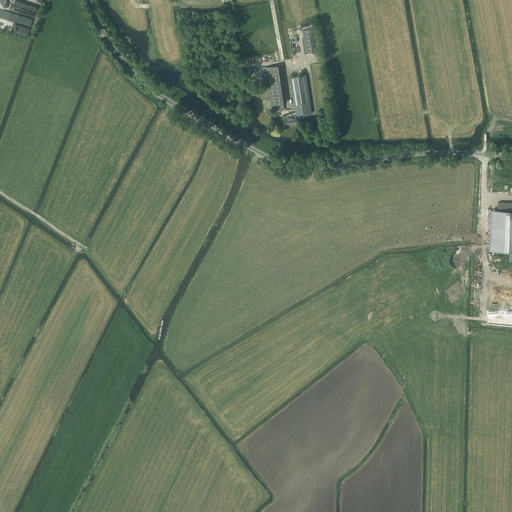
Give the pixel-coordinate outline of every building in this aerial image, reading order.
[(306,54),(318,52),(315,28),(302,30),(306,54)] [(281,65),(265,67),(271,105),(272,105),(273,111),(284,110),(283,103),(287,103),(281,65)] [(295,115),(296,115),(312,113),(306,75),(289,77),(295,112),(295,115)] [(287,115),(281,116),(282,120),(284,120),(284,126),(297,124),(296,115),(295,115),(295,112),(291,112),(291,113),(287,114),(287,115)] [(491,210),(490,251),(511,251),(511,202),(498,202),(498,210),(491,210)]
